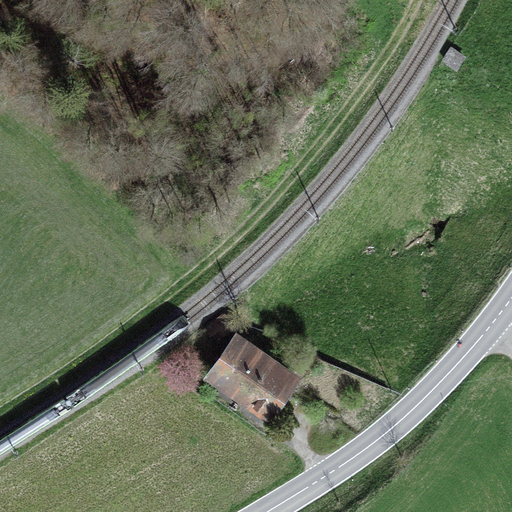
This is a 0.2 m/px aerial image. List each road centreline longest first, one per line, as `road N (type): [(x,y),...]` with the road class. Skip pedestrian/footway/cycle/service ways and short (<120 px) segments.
road 1 (track): [(0,412),(174,289),(278,195),(395,40),(415,0)]
road 2 (secondary): [(502,311),(382,436),(267,511)]
